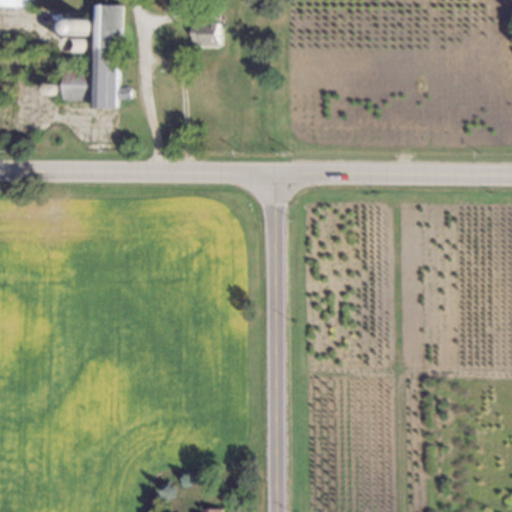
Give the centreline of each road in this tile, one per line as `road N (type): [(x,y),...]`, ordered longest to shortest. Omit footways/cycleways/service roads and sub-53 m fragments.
road 1 (tertiary): [(274,177),(275,511)]
road 2 (secondary): [(0,173),(274,177)]
road 3 (secondary): [(274,177),(511,179)]
